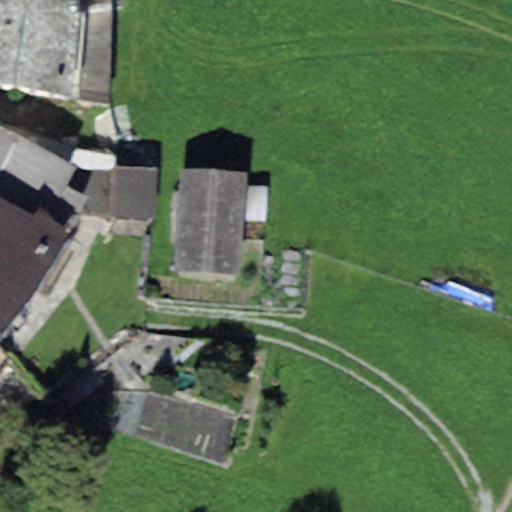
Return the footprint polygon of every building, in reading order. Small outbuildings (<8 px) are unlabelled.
[(82,0),(0,0),(0,87),(75,99),(84,17),(82,0)] [(0,131),(0,199),(48,221),(75,167),(0,131)] [(160,171),(111,164),(111,218),(158,220),(160,171)] [(242,272),(247,171),(182,168),(177,269),(242,272)] [(48,221),(0,199),(0,325),(6,329),(74,233),(48,221)]
